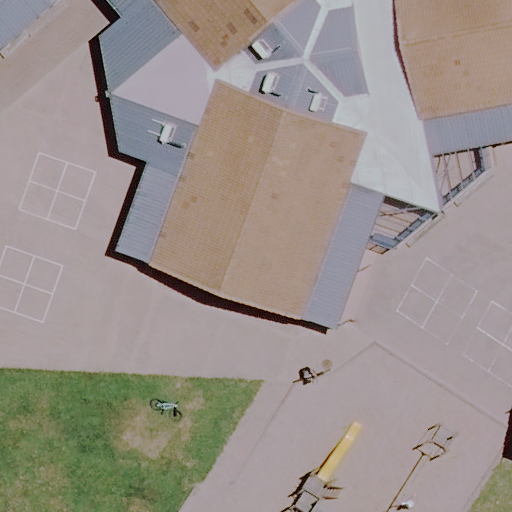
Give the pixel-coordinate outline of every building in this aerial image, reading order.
[(0,0),(0,12),(14,0),(0,0)] [(305,0),(181,0),(235,61),(305,0)] [(511,0),(428,0),(442,103),(511,93),(511,0)] [(394,139),(255,82),(185,254),(324,310),(394,139)] [(511,355),(509,354),(473,452),(511,465),(511,355)]
